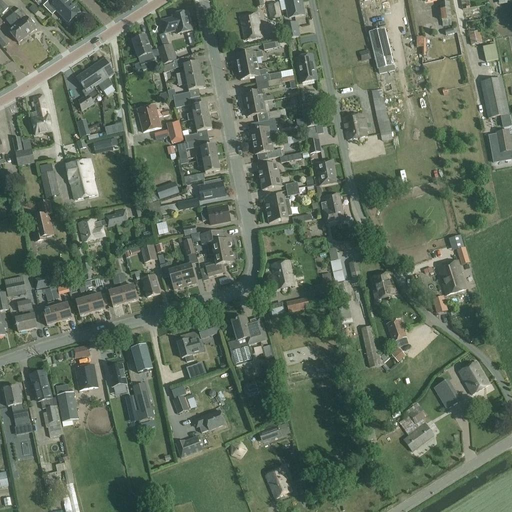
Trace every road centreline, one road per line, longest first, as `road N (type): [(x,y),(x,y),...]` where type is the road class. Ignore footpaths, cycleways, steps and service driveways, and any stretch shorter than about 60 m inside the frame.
road 1 (residential): [(0,362),(246,286),(253,257),(203,0)]
road 2 (unclassified): [(511,406),(486,360),(407,292),(356,200),(310,0)]
road 3 (tertiary): [(160,0),(0,101)]
road 4 (unclassified): [(394,511),(511,439)]
